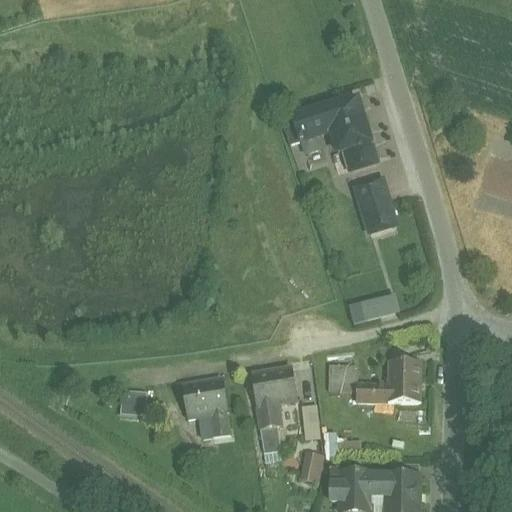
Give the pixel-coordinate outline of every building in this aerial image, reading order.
[(349,104),(332,111),(294,122),(294,123),(301,146),(302,147),(303,146),(307,157),(324,152),(320,140),(333,137),(339,157),(346,155),(351,174),(378,166),(371,145),(370,146),(366,130),(367,130),(361,112),(353,115),(349,104)] [(301,146),(294,123),(283,126),(291,149),(301,146)] [(383,185),(357,193),(371,237),(397,229),(383,185)] [(396,297),(352,309),(357,328),(401,316),(396,297)] [(423,365),(391,365),(390,387),(390,406),(423,406),(423,365)] [(359,369),(331,369),(330,395),(357,395),(358,386),(359,387),(359,369)] [(294,371),(254,379),(259,410),(280,407),(300,403),(294,371)] [(224,383),(184,391),(190,421),(211,417),(227,414),(230,413),(224,383)] [(359,387),(358,386),(357,395),(357,405),(390,406),(390,387),(359,387)] [(149,396),(123,394),(121,418),(146,420),(149,396)] [(280,407),(259,410),(263,432),(284,428),(280,407)] [(318,409),(304,411),(307,444),(321,442),(318,409)] [(227,414),(211,417),(213,428),(216,440),(216,442),(232,438),(227,414)] [(213,428),(204,430),(206,441),(216,440),(213,428)] [(279,431),(262,434),(266,458),(283,455),(279,431)] [(361,445),(340,446),(341,457),(362,455),(361,445)] [(324,460),(307,456),(301,482),(319,486),(324,460)] [(420,468),(397,467),(396,480),(420,480),(420,468)] [(396,480),(372,480),(372,477),(342,477),(342,486),(333,486),(333,508),(342,508),(341,511),(420,511),(421,480),(396,480)]
